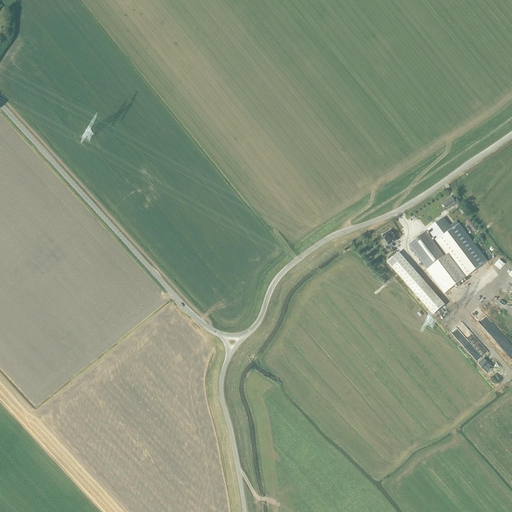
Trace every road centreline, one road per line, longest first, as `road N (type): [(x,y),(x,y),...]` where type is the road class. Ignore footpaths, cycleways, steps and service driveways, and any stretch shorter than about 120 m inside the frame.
road 1 (unclassified): [(247,333),(273,282),(295,260),(335,234),(409,206),(511,133)]
road 2 (unclassified): [(219,335),(189,313),(0,105)]
road 3 (unclassified): [(244,511),(220,389),(228,357)]
